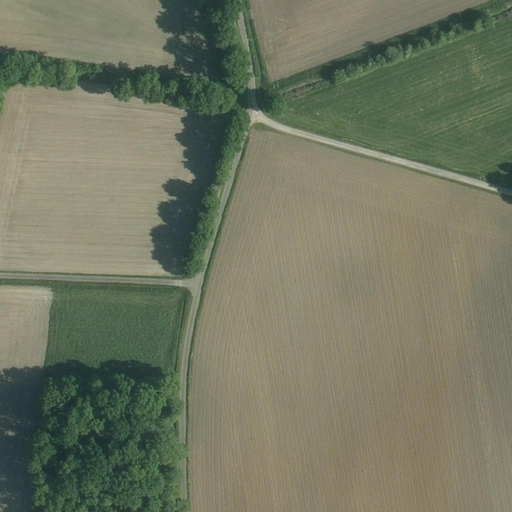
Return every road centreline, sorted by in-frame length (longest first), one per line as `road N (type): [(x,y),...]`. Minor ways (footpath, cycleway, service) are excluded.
road 1 (unclassified): [(234,0),(252,99),(199,284)]
road 2 (unclassified): [(199,284),(185,362),(185,511)]
road 3 (unclassified): [(199,284),(0,275)]
